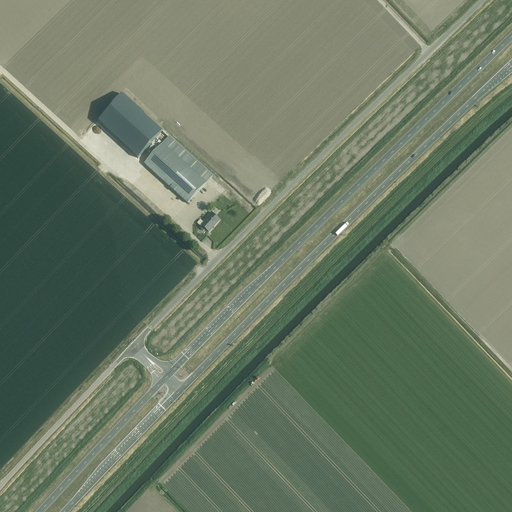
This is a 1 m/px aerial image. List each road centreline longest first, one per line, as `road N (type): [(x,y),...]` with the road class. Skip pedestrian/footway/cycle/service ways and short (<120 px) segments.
road 1 (unclassified): [(134,345),(484,0)]
road 2 (trunk): [(511,36),(166,377)]
road 3 (trunk): [(180,390),(511,63)]
road 4 (unclassified): [(0,486),(134,345)]
road 5 (trunk): [(166,377),(41,511)]
road 6 (trunk): [(64,511),(180,390)]
